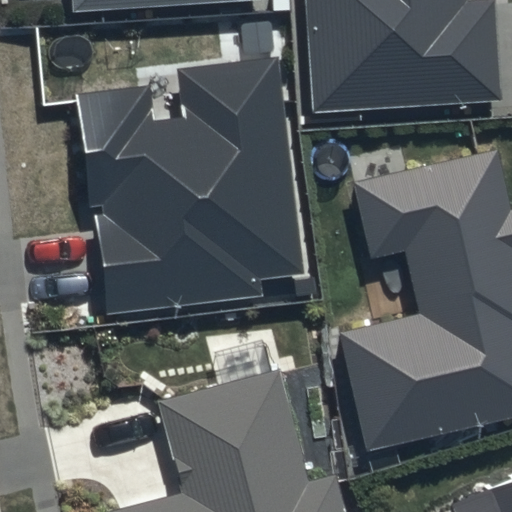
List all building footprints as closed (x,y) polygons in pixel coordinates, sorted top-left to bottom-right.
[(297,0),(305,97),(491,83),(484,0),(297,0)] [(272,47),(170,60),(175,102),(150,105),(146,73),(70,82),(83,187),(99,184),(102,205),(90,207),(102,304),(257,285),(255,269),(299,263),(272,47)] [(487,136),(349,169),(367,244),(395,237),(410,298),(327,319),(357,439),(511,401),(511,243),(511,240),(511,193),(502,196),(487,136)] [(273,361),(155,391),(177,478),(101,497),(104,511),(342,511),(332,466),(301,474),(273,361)] [(511,511),(511,464),(449,491),(457,511),(511,511)]
